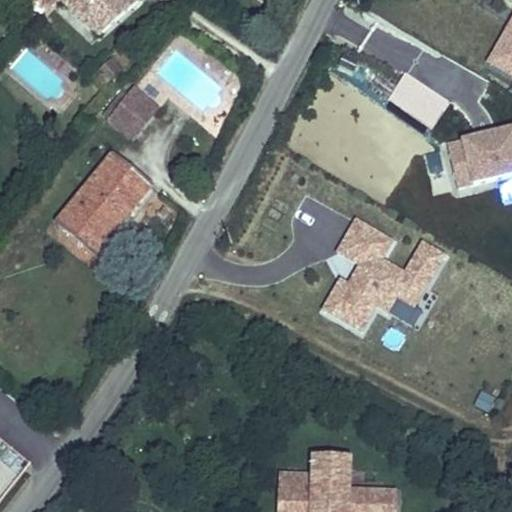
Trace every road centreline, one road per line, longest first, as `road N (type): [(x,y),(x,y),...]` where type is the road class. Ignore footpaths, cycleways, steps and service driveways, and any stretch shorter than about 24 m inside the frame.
road 1 (tertiary): [(18,511),(136,367),(326,0)]
road 2 (unknown): [(285,78),(180,0)]
